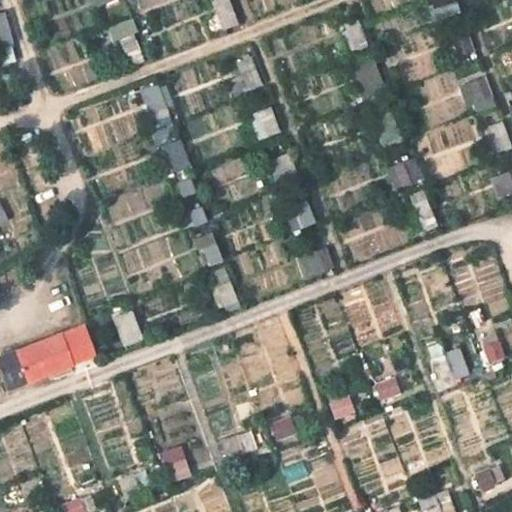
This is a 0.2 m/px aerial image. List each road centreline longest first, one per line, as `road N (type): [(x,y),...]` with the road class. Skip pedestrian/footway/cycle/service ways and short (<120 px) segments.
road 1 (track): [(0,404),(498,229),(511,266)]
road 2 (track): [(0,340),(79,218),(76,181),(8,0)]
